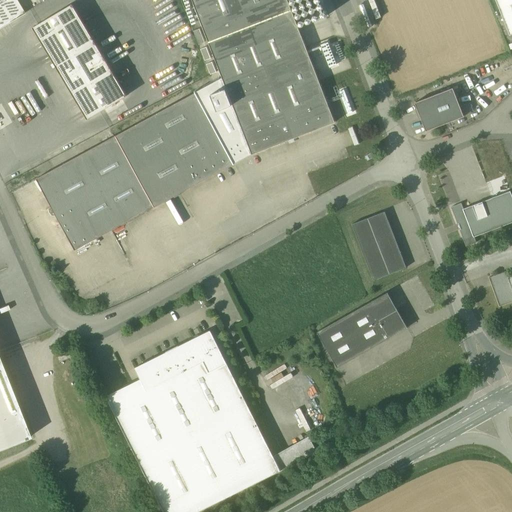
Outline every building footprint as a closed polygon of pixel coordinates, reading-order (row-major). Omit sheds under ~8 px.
[(16,0),(0,0),(0,28),(25,14),(16,0)] [(288,0),(192,0),(222,77),(252,155),(306,134),(336,122),(306,47),(288,0)] [(511,0),(496,0),(510,35),(511,34),(511,0)] [(128,96),(73,4),(33,27),(88,119),(128,96)] [(222,77),(195,93),(234,164),(252,155),(222,77)] [(453,87),(415,102),(426,131),(464,116),(453,87)] [(195,93),(116,136),(155,207),(206,179),(234,164),(195,93)] [(116,136),(36,179),(75,250),(155,207),(116,136)] [(511,222),(511,195),(510,191),(491,198),(464,208),(462,203),(451,207),(466,246),(476,242),(474,237),(511,222)] [(406,268),(385,212),(357,222),(352,224),(374,280),(406,268)] [(511,275),(508,276),(504,272),(491,277),(489,277),(490,278),(489,279),(499,306),(511,301),(511,275)] [(388,292),(317,332),(337,367),(358,356),(408,328),(397,310),(398,310),(388,292)] [(210,330),(135,367),(135,368),(141,379),(129,385),(129,384),(106,396),(164,511),(197,511),(241,491),(281,471),(250,409),(224,357),(211,330),(210,330)] [(0,449),(30,438),(0,361),(0,449)]
